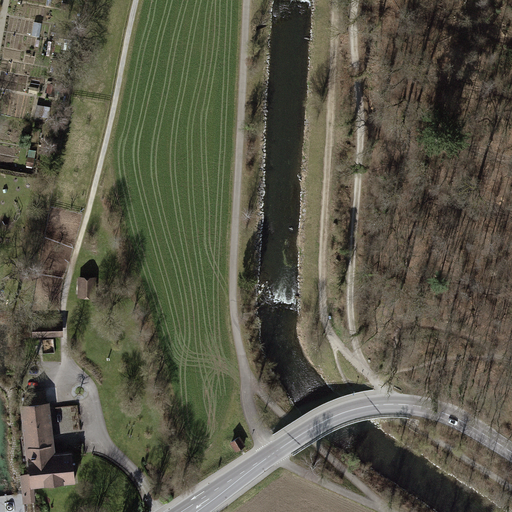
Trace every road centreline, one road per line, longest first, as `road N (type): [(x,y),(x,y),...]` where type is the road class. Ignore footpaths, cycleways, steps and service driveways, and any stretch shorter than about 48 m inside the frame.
road 1 (track): [(247,0),(232,303),(245,372),(391,511)]
road 2 (track): [(354,0),(360,126),(349,304),(361,367)]
road 3 (track): [(136,0),(112,126),(68,276),(65,355)]
road 4 (tertiary): [(187,511),(284,445),(363,407),(442,412),(511,450)]
road 5 (track): [(333,339),(322,246),(336,0)]
road 6 (track): [(511,489),(362,403),(340,369),(333,339)]
road 7 (track): [(245,372),(264,446),(284,463),(385,507)]
